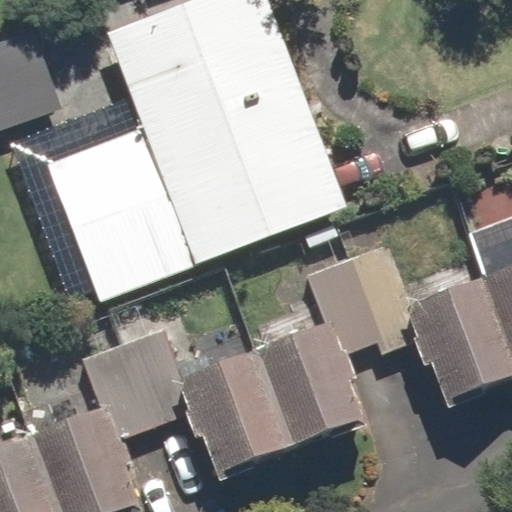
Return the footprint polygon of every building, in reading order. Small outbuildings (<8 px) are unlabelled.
[(342,207),(261,0),(215,0),(103,43),(190,266),(342,207)] [(0,49),(0,125),(57,106),(34,38),(0,49)] [(511,266),(408,309),(447,406),(511,380),(511,266)] [(320,334),(177,391),(216,489),(359,431),(320,334)] [(148,335),(95,357),(128,440),(181,419),(148,335)] [(92,410),(0,447),(0,511),(121,511),(132,508),(92,410)]
